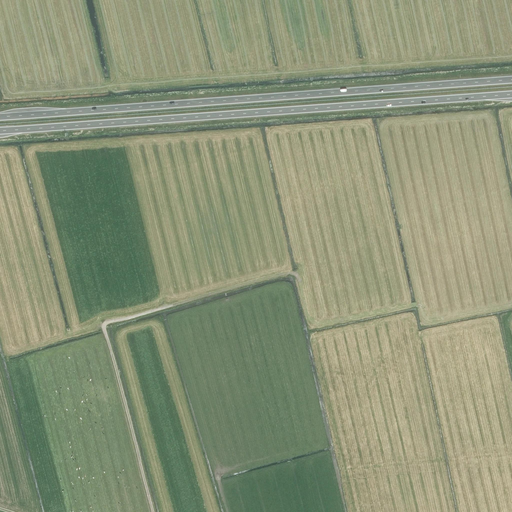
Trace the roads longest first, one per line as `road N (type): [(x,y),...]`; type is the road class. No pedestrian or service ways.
road 1 (trunk): [(511,80),(0,117)]
road 2 (trunk): [(0,131),(511,94)]
road 3 (track): [(152,511),(105,324),(294,274)]
